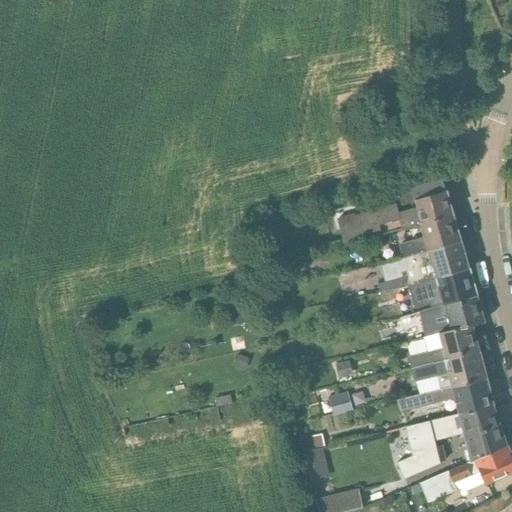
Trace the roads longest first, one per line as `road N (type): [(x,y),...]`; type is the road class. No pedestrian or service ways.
road 1 (residential): [(482,149),(485,257),(511,340)]
road 2 (unclassified): [(448,12),(457,127),(468,145),(482,149)]
